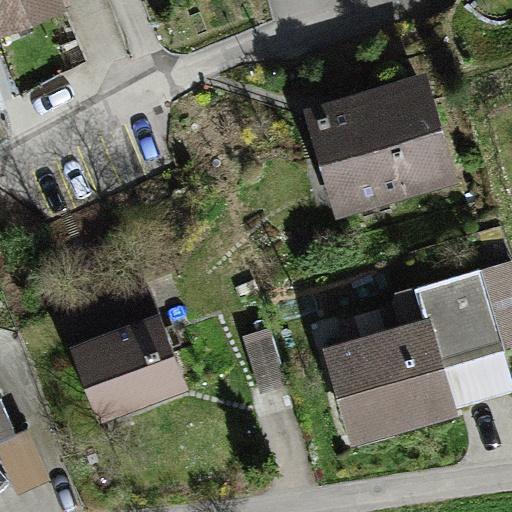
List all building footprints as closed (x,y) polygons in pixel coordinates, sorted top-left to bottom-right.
[(0,0),(0,14),(21,5),(25,15),(59,0),(0,0)] [(420,81),(356,100),(359,111),(319,123),(332,166),(345,162),(356,199),(447,172),(420,81)] [(395,305),(342,320),(348,343),(329,348),(354,434),(511,388),(511,382),(501,346),(511,343),(511,265),(510,259),(399,292),(395,305)] [(114,374),(127,407),(187,384),(151,289),(65,323),(89,384),(114,374)] [(0,434),(12,429),(0,402),(0,434)] [(28,431),(0,444),(0,447),(19,490),(48,477),(28,431)]
